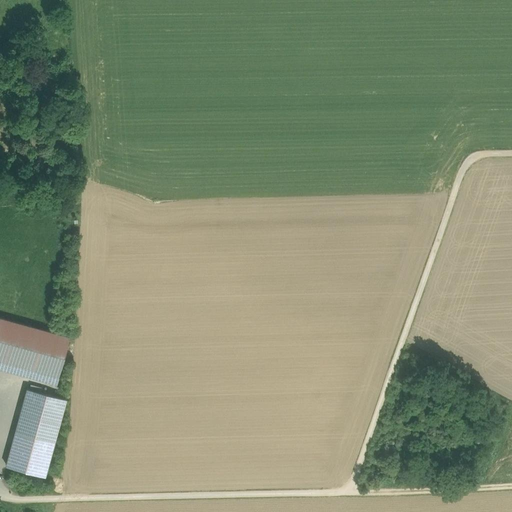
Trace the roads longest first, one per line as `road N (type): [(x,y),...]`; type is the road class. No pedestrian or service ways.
road 1 (unclassified): [(0,496),(350,493),(468,164),(511,155)]
road 2 (track): [(350,493),(511,485)]
